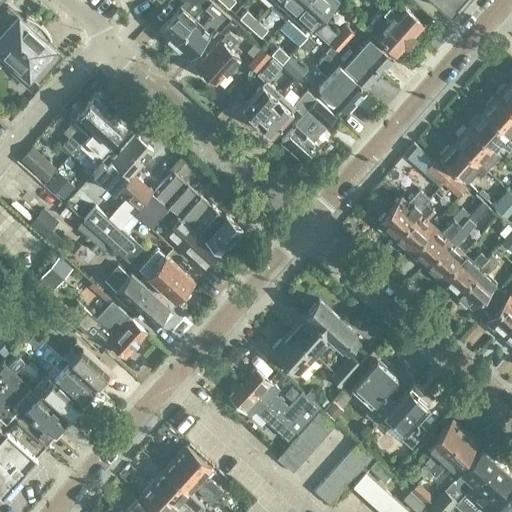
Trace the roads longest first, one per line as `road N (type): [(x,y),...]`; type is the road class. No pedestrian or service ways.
road 1 (residential): [(48,511),(309,226)]
road 2 (residential): [(309,226),(510,0)]
road 3 (residential): [(511,412),(309,226)]
road 4 (residential): [(107,51),(309,226)]
road 5 (unclassified): [(3,162),(107,51)]
